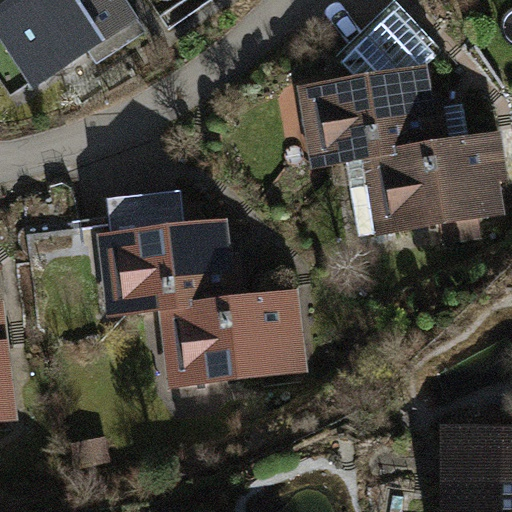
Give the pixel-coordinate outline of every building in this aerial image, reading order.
[(142,0),(49,0),(10,27),(57,96),(161,26),(142,0)] [(441,79),(304,95),(313,174),(377,166),(450,157),(441,79)] [(450,157),(377,166),(386,242),(511,226),(511,182),(508,150),(450,157)] [(239,229),(107,242),(115,326),(171,320),(248,312),(239,229)] [(9,276),(0,276),(0,352),(16,351),(9,276)] [(248,312),(171,320),(179,399),(317,385),(308,306),(248,312)] [(16,351),(0,352),(0,429),(23,427),(16,351)] [(511,511),(511,433),(460,435),(462,511),(511,511)]
